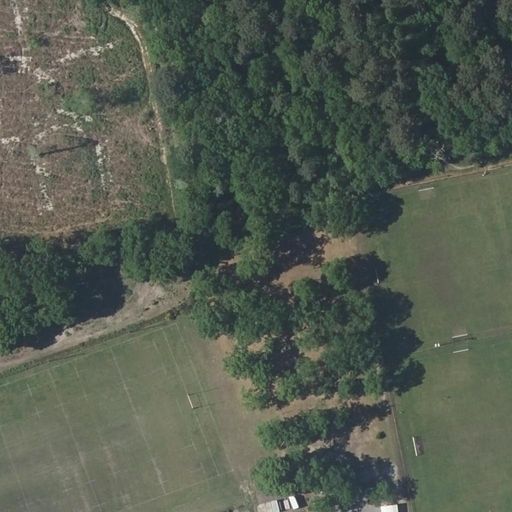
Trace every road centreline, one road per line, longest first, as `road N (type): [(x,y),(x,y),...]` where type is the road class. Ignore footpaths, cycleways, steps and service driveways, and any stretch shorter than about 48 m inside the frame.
road 1 (residential): [(0,141),(46,137),(65,95),(34,63),(14,0)]
road 2 (track): [(0,231),(177,217)]
